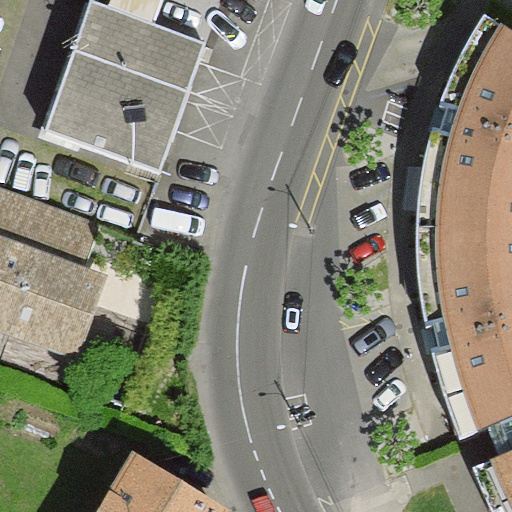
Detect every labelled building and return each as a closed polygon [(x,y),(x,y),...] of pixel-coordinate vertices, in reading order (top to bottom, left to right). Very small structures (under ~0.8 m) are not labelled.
[(225,0),(91,0),(41,143),(159,182),(225,0)] [(511,48),(488,33),(460,101),(440,174),(434,260),(451,349),(479,434),(511,421),(511,48)] [(0,336),(9,339),(0,363),(0,366),(88,397),(126,289),(76,271),(91,229),(0,197),(0,336)] [(511,455),(490,464),(511,509),(511,455)] [(228,511),(147,462),(117,511),(228,511)]
